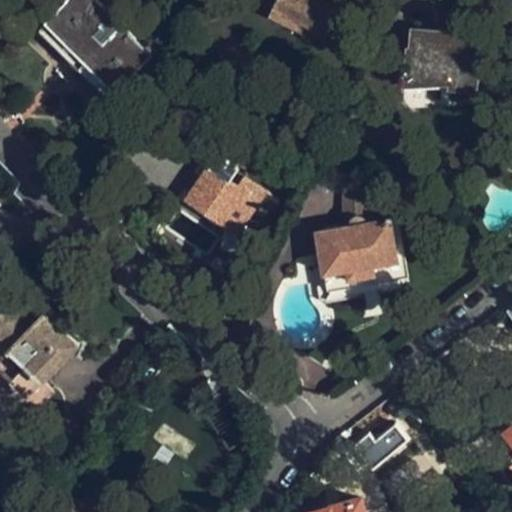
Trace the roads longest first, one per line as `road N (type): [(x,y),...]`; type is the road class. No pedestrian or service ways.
road 1 (residential): [(0,132),(151,290),(315,429)]
road 2 (residential): [(511,278),(315,429)]
